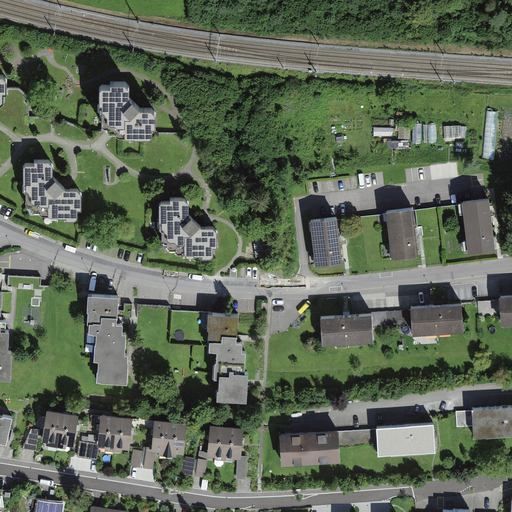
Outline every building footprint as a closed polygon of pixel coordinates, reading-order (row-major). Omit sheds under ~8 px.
[(99,85),(99,110),(102,112),(102,122),(105,125),(106,125),(106,129),(108,130),(109,132),(116,132),(118,134),(124,134),(126,136),(150,136),(152,134),(152,126),(155,126),(155,110),(151,106),(141,106),(129,95),(129,84),(125,80),(110,80),(110,83),(102,83),(99,85)] [(398,123),(399,139),(412,139),(411,122),(398,123)] [(375,136),(394,137),(394,128),(376,127),(375,136)] [(23,165),(23,190),(26,192),(26,203),(29,206),(30,206),(30,210),(33,213),(40,213),(42,215),(48,215),(51,218),(64,218),(66,221),(75,221),(77,218),(77,210),(82,210),(82,193),(77,188),(67,188),(64,186),(53,175),(54,164),(49,160),(34,160),(34,163),(26,163),(23,165)] [(469,252),(495,249),(490,208),(489,196),(486,197),(463,199),(464,204),(469,252)] [(160,203),(159,228),(162,230),(162,241),(165,244),(167,244),(167,247),(169,250),(176,250),(179,253),(184,253),(187,256),(202,256),(202,258),(206,258),(211,258),(213,256),(213,247),(218,247),(218,230),(214,226),(203,226),(200,223),(190,213),(190,202),(185,197),(170,197),(170,201),(162,201),(160,203)] [(414,210),(413,205),(387,208),(388,213),(393,258),(419,255),(416,230),(414,210)] [(311,217),(316,265),(342,261),(339,239),(337,219),(336,214),(311,217)] [(115,293),(86,292),(85,321),(98,322),(99,313),(115,313),(115,293)] [(511,321),(511,294),(499,296),(501,322),(511,321)] [(463,329),(462,302),(409,304),(410,332),(463,329)] [(374,338),(372,309),(321,312),(322,341),(374,338)] [(98,322),(85,321),(85,331),(94,331),(94,342),(92,342),(91,359),(97,359),(96,370),(95,370),(94,381),(126,382),(127,352),(122,352),(123,331),(120,331),(120,321),(114,321),(115,313),(99,313),(98,322)] [(210,314),(209,348),(217,348),(217,362),(214,362),(213,377),(217,377),(217,373),(227,373),(227,368),(232,368),(232,371),(246,371),(246,349),(242,349),(243,340),(238,340),(238,314),(210,314)] [(6,348),(7,327),(0,326),(0,378),(10,378),(11,348),(6,348)] [(217,373),(217,377),(217,388),(214,388),(214,399),(245,399),(246,371),(232,371),(232,368),(227,368),(227,373),(217,373)] [(511,404),(472,406),(472,410),(472,425),(473,436),(511,434),(511,404)] [(42,439),(57,442),(62,410),(47,407),(42,439)] [(79,412),(62,410),(57,442),(74,444),(79,412)] [(472,425),(472,410),(456,411),(457,426),(472,425)] [(98,445),(114,446),(117,414),(101,412),(98,445)] [(0,441),(4,443),(11,417),(0,413),(0,441)] [(133,415),(117,414),(114,446),(130,447),(133,415)] [(152,450),(168,451),(170,418),(155,417),(152,450)] [(187,420),(170,418),(168,451),(184,452),(187,420)] [(208,454),(224,455),(227,424),(210,422),(208,454)] [(376,425),(376,428),(377,444),(378,455),(434,452),(433,422),(376,425)] [(244,425),(227,424),(224,455),(241,456),(244,425)] [(376,428),(337,430),(338,446),(377,444),(376,428)] [(291,432),(279,433),(281,464),(339,461),(338,446),(337,430),(291,432)] [(24,448),(35,451),(40,436),(28,432),(24,448)] [(99,446),(79,442),(76,457),(96,461),(99,446)] [(143,450),(134,449),(132,465),(140,466),(143,450)] [(154,452),(146,451),(144,467),(152,468),(154,452)] [(194,459),(186,458),(184,475),(192,476),(194,459)] [(237,478),(246,478),(246,458),(237,458),(237,478)] [(206,461),(198,460),(195,476),(204,477),(206,461)] [(61,511),(62,502),(38,499),(36,511),(61,511)]
